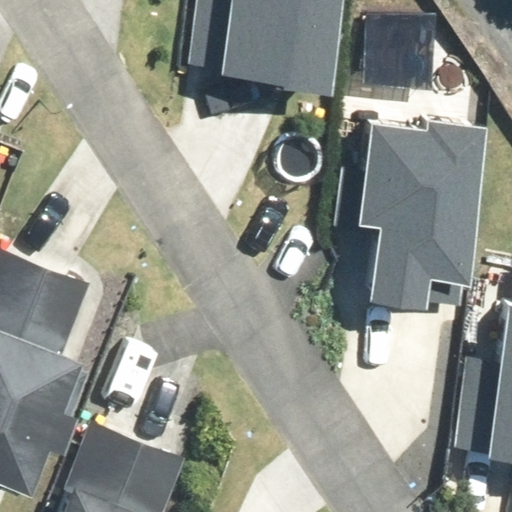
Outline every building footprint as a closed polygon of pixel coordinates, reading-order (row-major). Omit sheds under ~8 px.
[(316,76),(325,0),(192,0),(184,58),(316,76)] [(453,267),(473,113),(413,105),(412,114),(358,107),(351,161),(336,159),(328,221),(364,225),(356,286),(412,293),(416,263),(453,267)] [(85,277),(0,242),(0,476),(16,483),(35,435),(51,441),(82,365),(65,358),(69,346),(59,341),(85,277)] [(511,291),(493,289),(485,354),(461,351),(449,440),(511,448),(511,291)] [(152,511),(177,451),(85,415),(45,511),(152,511)]
